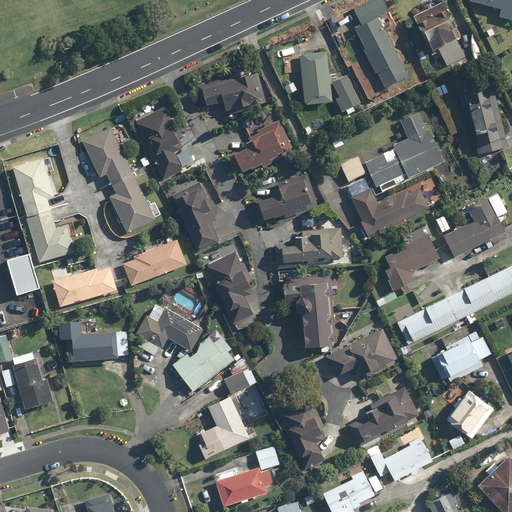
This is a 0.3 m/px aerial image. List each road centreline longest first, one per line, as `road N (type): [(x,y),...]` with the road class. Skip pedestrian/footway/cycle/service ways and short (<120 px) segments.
road 1 (tertiary): [(283,0),(0,122)]
road 2 (residential): [(166,511),(135,463),(100,451),(68,447),(0,469)]
